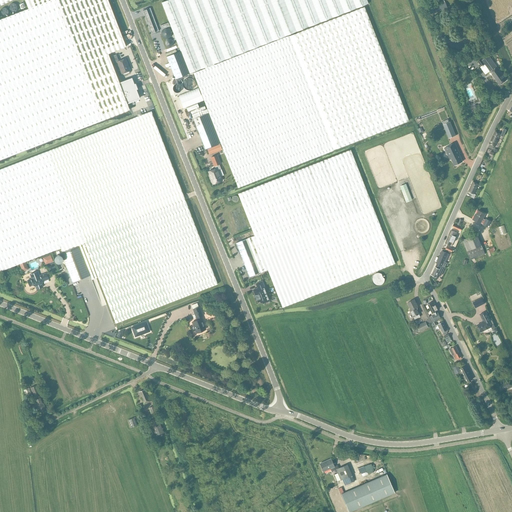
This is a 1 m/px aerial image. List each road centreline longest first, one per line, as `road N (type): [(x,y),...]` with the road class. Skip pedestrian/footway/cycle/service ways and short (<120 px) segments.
road 1 (tertiary): [(280,410),(121,0)]
road 2 (tertiary): [(501,429),(426,278),(511,96)]
road 3 (tertiary): [(280,410),(384,443),(501,429)]
road 4 (unknown): [(508,103),(498,98),(478,134),(466,135),(416,0)]
road 5 (tertiary): [(158,366),(0,304)]
road 6 (tertiary): [(280,410),(158,366)]
